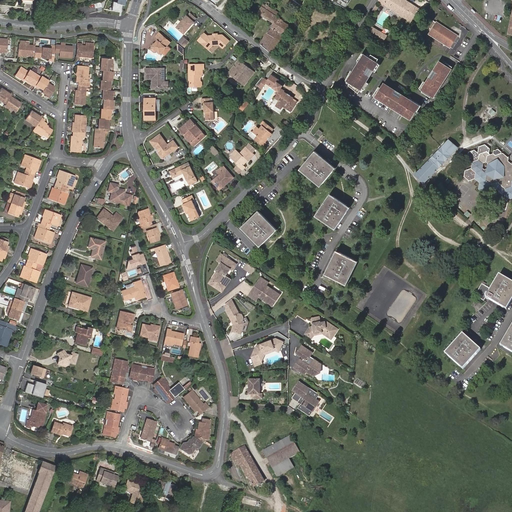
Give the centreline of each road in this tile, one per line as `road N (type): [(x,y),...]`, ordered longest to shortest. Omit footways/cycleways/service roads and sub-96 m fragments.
road 1 (residential): [(120,448),(197,474),(217,464),(221,379),(180,243)]
road 2 (residential): [(21,361),(82,206),(108,164)]
road 3 (residential): [(180,243),(223,215),(302,129),(321,95)]
road 4 (residential): [(195,0),(321,95)]
road 5 (residential): [(0,22),(129,26)]
road 6 (residential): [(0,431),(47,452),(120,448)]
road 7 (residential): [(129,26),(131,149)]
